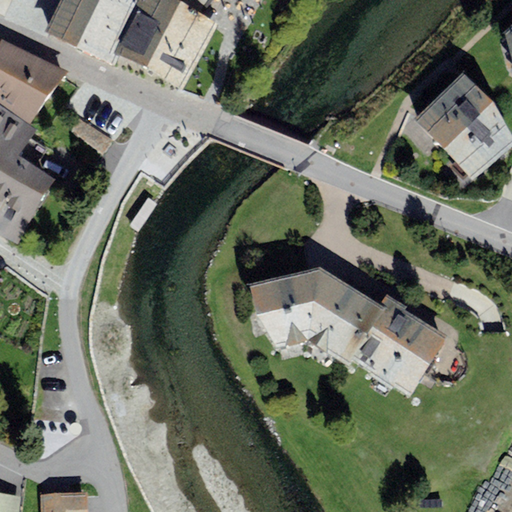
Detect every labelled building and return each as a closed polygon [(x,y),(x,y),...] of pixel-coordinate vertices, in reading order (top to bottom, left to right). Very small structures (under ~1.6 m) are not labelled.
[(62,0),(46,31),(108,60),(140,0),(62,0)] [(218,23),(174,0),(142,0),(114,54),(183,90),(218,23)] [(68,71),(3,40),(0,46),(0,102),(30,124),(68,71)] [(463,73),(415,120),(475,182),(511,145),(511,137),(492,103),(463,73)] [(0,232),(17,243),(54,179),(19,156),(37,130),(0,105),(0,232)] [(148,198),(129,225),(138,232),(157,205),(148,198)] [(511,244),(507,242),(503,254),(511,257),(511,244)] [(349,366),(353,361),(386,308),(380,304),(320,267),(249,285),(277,348),(308,342),(349,366)] [(387,294),(380,304),(386,308),(353,361),(410,397),(448,337),(406,310),(407,308),(387,294)] [(89,511),(89,493),(42,494),(42,511),(89,511)] [(19,511),(21,497),(0,494),(0,511),(19,511)]
